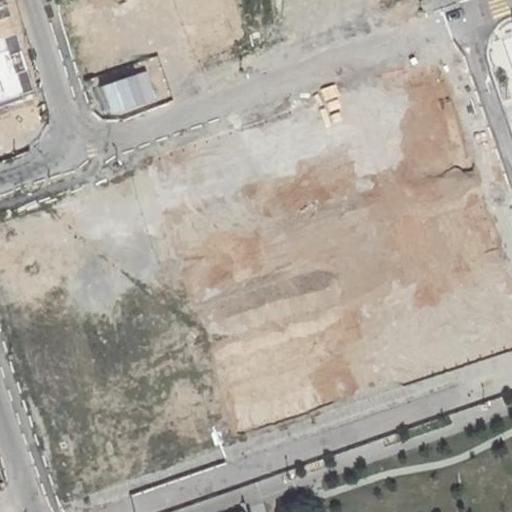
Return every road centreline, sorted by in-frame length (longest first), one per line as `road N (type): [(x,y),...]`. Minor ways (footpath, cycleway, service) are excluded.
road 1 (residential): [(81,152),(464,12)]
road 2 (residential): [(511,377),(126,511)]
road 3 (residential): [(81,152),(32,0)]
road 4 (residential): [(511,154),(464,12)]
